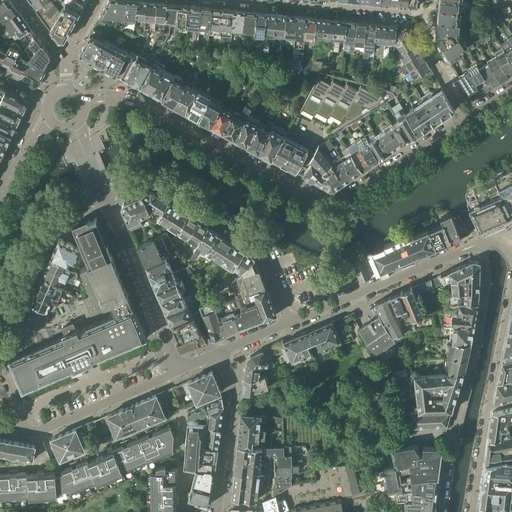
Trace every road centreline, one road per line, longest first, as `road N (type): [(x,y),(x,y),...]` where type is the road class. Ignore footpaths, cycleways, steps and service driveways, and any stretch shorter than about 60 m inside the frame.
road 1 (residential): [(468,120),(327,205),(139,105),(84,102)]
road 2 (residential): [(475,245),(486,276),(480,327),(440,511)]
road 3 (residential): [(289,322),(261,249),(150,180),(103,197)]
road 4 (residential): [(0,345),(54,219),(103,197)]
road 5 (residential): [(179,371),(103,197)]
road 6 (residential): [(242,0),(429,13)]
road 7 (residential): [(219,351),(233,389),(217,511)]
road 8 (residential): [(35,431),(179,371)]
road 9 (residential): [(485,408),(511,275)]
